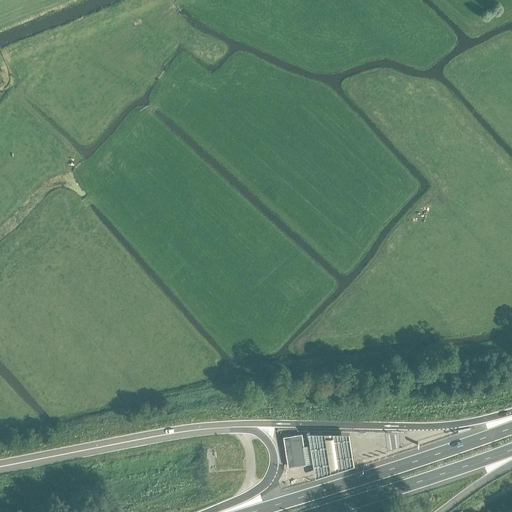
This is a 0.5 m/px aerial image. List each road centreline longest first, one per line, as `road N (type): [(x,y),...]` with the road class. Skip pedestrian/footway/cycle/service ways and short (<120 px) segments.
road 1 (motorway): [(511,428),(252,511)]
road 2 (motorway): [(0,466),(158,435),(256,426)]
road 3 (motorway): [(325,511),(511,449)]
road 4 (motorway): [(434,426),(256,426)]
road 5 (motorway): [(256,426),(273,454),(271,474),(216,511)]
